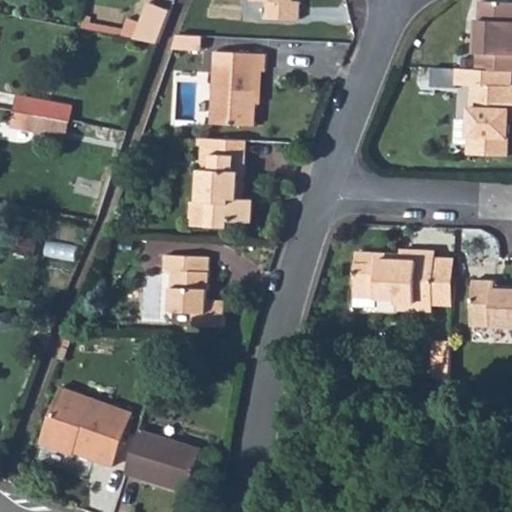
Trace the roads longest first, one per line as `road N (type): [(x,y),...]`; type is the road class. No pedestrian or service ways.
road 1 (residential): [(320,197),(280,321),(247,511)]
road 2 (residential): [(391,0),(320,197)]
road 3 (residential): [(320,197),(511,200)]
